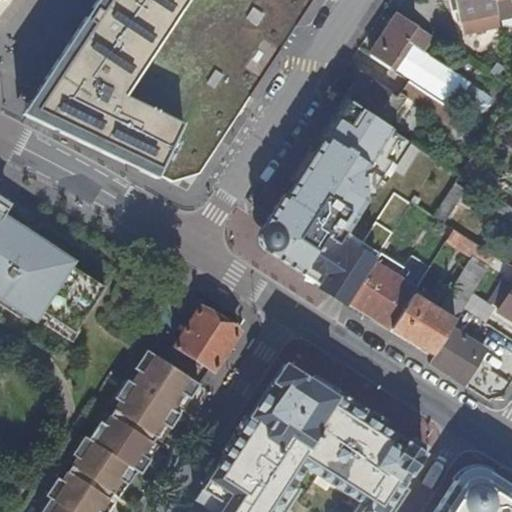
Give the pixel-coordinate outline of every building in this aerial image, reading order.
[(103,0),(33,112),(174,185),(202,170),(282,46),(280,44),(290,28),(292,30),(310,0),(103,0)] [(500,18),(495,0),(455,0),(461,24),(465,23),(467,34),(501,27),(500,18)] [(511,0),(495,0),(500,18),(511,15),(511,0)] [(394,13),(367,55),(394,72),(407,51),(411,45),(419,51),(429,36),(394,13)] [(407,51),(394,72),(402,77),(416,56),(407,51)] [(354,84),(343,100),(387,128),(406,98),(460,133),(468,120),(406,80),(394,98),(369,82),(364,90),(354,84)] [(461,99),(468,104),(476,91),(469,87),(461,99)] [(491,100),(476,91),(468,104),(483,113),(491,100)] [(409,142),(344,101),(261,229),(267,256),(344,305),(378,253),(411,204),(393,192),(361,244),(343,233),(376,182),(382,185),(409,142)] [(460,175),(433,218),(445,225),(471,183),(460,175)] [(511,213),(511,208),(489,194),(478,211),(503,227),(511,213)] [(0,219),(11,203),(0,196),(0,294),(1,295),(0,296),(0,297),(8,302),(7,304),(22,314),(23,312),(35,320),(40,312),(74,334),(104,288),(58,259),(60,256),(43,246),(42,248),(26,238),(28,236),(11,225),(10,228),(0,221),(0,219)] [(495,257),(453,230),(445,243),(472,260),(487,270),(495,257)] [(378,253),(370,266),(389,278),(397,265),(378,253)] [(467,268),(482,277),(487,270),(472,260),(467,268)] [(343,307),(387,335),(409,300),(413,293),(389,278),(370,266),(344,305),(343,307)] [(436,317),(451,327),(459,314),(466,303),(482,277),(467,268),(436,317)] [(484,308),(499,317),(511,294),(511,290),(500,283),(484,308)] [(511,294),(499,317),(498,318),(511,326),(511,294)] [(409,300),(387,335),(429,362),(447,333),(450,328),(451,327),(436,317),(409,300)] [(466,303),(459,314),(469,321),(479,327),(486,316),(466,303)] [(240,332),(203,306),(177,343),(215,369),(240,332)] [(451,327),(450,328),(460,335),(469,321),(459,314),(451,327)] [(429,362),(426,367),(460,389),(482,355),(447,333),(429,362)] [(134,368),(180,398),(192,380),(146,350),(134,368)] [(354,511),(385,511),(423,455),(284,366),(195,502),(210,511),(276,511),(305,468),(360,504),(354,511)] [(134,368),(126,380),(173,410),(180,398),(134,368)] [(100,511),(121,481),(127,485),(136,471),(141,474),(150,459),(144,455),(164,424),(170,428),(179,414),(173,410),(126,380),(114,398),(119,401),(104,425),(99,422),(88,440),(84,437),(72,455),(76,458),(61,482),(57,479),(45,497),(49,500),(40,511),(100,511)] [(511,511),(511,490),(475,467),(462,467),(449,486),(440,502),(434,511),(511,511)]
